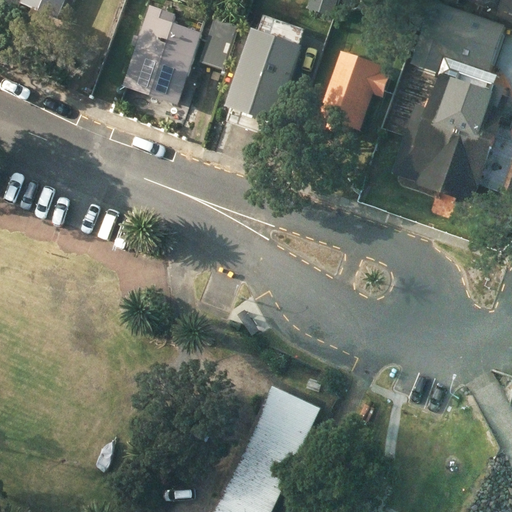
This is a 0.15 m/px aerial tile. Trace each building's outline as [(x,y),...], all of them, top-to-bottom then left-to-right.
[(0,0),(0,25),(0,26),(9,0),(0,0)] [(25,0),(23,7),(64,24),(73,0),(25,0)] [(511,0),(472,0),(511,14),(511,0)] [(440,6),(428,44),(454,53),(467,15),(440,6)] [(157,14),(130,92),(184,111),(208,41),(180,31),(183,24),(157,14)] [(222,24),(206,67),(229,75),(244,32),(222,24)] [(264,41),(239,117),(289,134),(315,59),(264,41)] [(350,50),(322,133),(364,147),(381,99),(390,102),(395,87),(386,83),(392,64),(350,50)] [(427,112),(402,180),(481,210),(489,188),(498,192),(511,154),(511,135),(508,135),(511,124),(511,103),(494,97),(500,82),(497,73),(482,67),(474,72),(468,89),(453,83),(441,117),(427,112)] [(249,312),(238,319),(251,338),(262,331),(249,312)] [(280,387),(220,511),(280,511),(329,410),(280,387)] [(366,511),(371,502),(341,489),(330,511),(366,511)]
